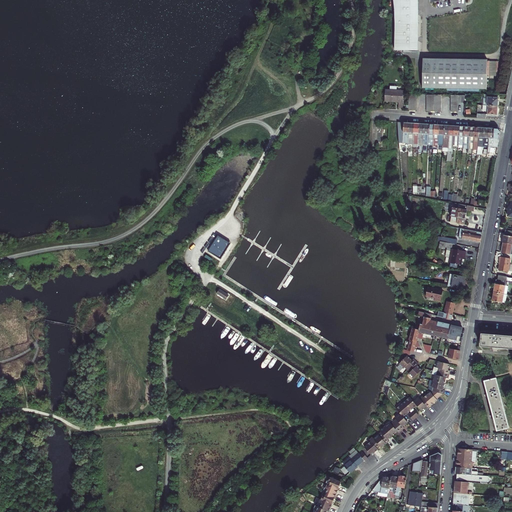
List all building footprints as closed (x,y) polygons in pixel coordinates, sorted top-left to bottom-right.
[(394,0),(395,4),(395,18),(395,50),(418,50),(418,23),(418,0),(394,0)] [(423,58),(422,88),(486,89),(487,59),(423,58)] [(384,101),(395,102),(396,98),(399,99),(399,102),(399,108),(403,108),(404,91),(397,90),(397,87),(390,86),(390,90),(385,89),(384,101)] [(479,101),(478,105),(485,105),(497,106),(498,94),(487,94),(487,97),(483,97),(483,102),(479,101)] [(497,106),(485,105),(484,109),(488,109),(487,113),(497,114),(497,106)] [(408,137),(408,133),(409,123),(397,122),(398,130),(403,130),(403,138),(403,142),(408,143),(408,142),(408,138),(408,137)] [(413,193),(421,193),(422,186),(413,185),(413,193)] [(426,196),(433,196),(434,191),(430,191),(431,186),(426,186),(426,196)] [(464,224),(467,210),(453,208),(452,214),(450,214),(450,216),(452,216),(451,222),(464,224)] [(482,232),(463,229),(460,228),(459,238),(480,242),(482,232)] [(503,243),(511,244),(511,232),(505,231),(503,243)] [(218,236),(208,252),(220,260),(226,251),(225,250),(228,245),(223,242),(224,241),(218,236)] [(511,255),(511,247),(511,244),(503,243),(501,253),(511,255)] [(466,252),(451,249),(451,252),(447,251),(445,257),(450,258),(451,258),(450,264),(461,266),(462,260),(463,257),(465,258),(466,252)] [(510,259),(500,257),(499,261),(500,261),(498,271),(508,272),(510,259)] [(466,277),(454,274),(451,286),(464,289),(466,277)] [(495,284),(494,293),(507,295),(508,286),(507,286),(508,282),(506,282),(497,280),(496,280),(496,284),(495,284)] [(435,299),(441,301),(443,290),(428,286),(426,296),(435,298),(435,299)] [(228,295),(219,290),(217,294),(225,300),(228,295)] [(492,302),(505,304),(507,295),(494,293),(492,302)] [(453,314),(455,304),(447,302),(446,306),(445,312),(453,314)] [(436,310),(435,315),(451,320),(453,314),(445,312),(436,310)] [(421,324),(419,330),(419,331),(424,332),(428,333),(429,326),(430,324),(431,320),(431,319),(431,318),(425,316),(423,324),(421,324)] [(429,326),(428,333),(434,335),(436,329),(438,321),(431,320),(430,324),(429,326)] [(436,329),(434,335),(442,337),(444,329),(442,329),(443,323),(438,321),(436,329)] [(444,329),(442,337),(448,339),(449,331),(451,325),(443,323),(442,329),(444,329)] [(449,331),(448,339),(459,341),(462,327),(451,325),(449,331)] [(413,327),(410,339),(417,341),(418,337),(422,339),(424,332),(419,331),(419,330),(413,327)] [(504,347),(511,347),(511,336),(506,336),(482,334),(481,345),(491,346),(504,347)] [(411,339),(408,350),(414,352),(415,348),(420,346),(418,342),(418,341),(417,341),(410,339),(411,339)] [(451,358),(458,360),(460,351),(450,349),(448,358),(451,358)] [(407,370),(416,362),(414,359),(412,360),(408,356),(399,364),(404,369),(405,368),(407,370)] [(419,365),(416,362),(407,370),(410,373),(409,374),(413,379),(422,371),(417,366),(419,365)] [(450,365),(438,362),(436,368),(434,368),(433,371),(435,372),(437,372),(449,375),(450,371),(448,371),(450,365)] [(449,375),(437,372),(435,372),(433,371),(432,374),(435,374),(433,381),(445,384),(446,378),(448,379),(449,375)] [(496,378),(485,380),(488,390),(489,394),(493,415),(494,419),(497,429),(507,427),(496,378)] [(445,384),(433,381),(430,380),(428,387),(429,387),(429,389),(432,391),(433,392),(443,394),(444,394),(445,391),(443,390),(445,384)] [(433,392),(432,391),(431,392),(430,392),(424,398),(431,406),(437,400),(437,399),(443,394),(433,392)] [(431,406),(424,398),(423,396),(420,398),(419,397),(414,401),(418,405),(423,411),(427,407),(428,408),(431,406)] [(411,411),(413,409),(418,405),(414,401),(410,397),(404,403),(411,411)] [(408,414),(411,411),(404,403),(397,409),(401,414),(404,417),(408,414)] [(414,421),(417,418),(412,412),(409,415),(414,421)] [(397,419),(394,422),(402,431),(405,428),(404,427),(409,423),(404,417),(401,414),(396,418),(397,419)] [(402,431),(394,422),(392,424),(390,423),(385,427),(393,436),(398,432),(400,433),(402,431)] [(388,441),(393,436),(385,427),(380,432),(381,433),(379,436),(387,445),(389,442),(388,441)] [(387,445),(379,436),(374,440),(373,438),(370,441),(378,450),(380,448),(382,449),(387,445)] [(370,441),(369,441),(365,444),(367,447),(365,449),(372,457),(374,454),(378,451),(378,450),(370,441)] [(470,469),(472,469),(472,462),(471,462),(472,450),(458,448),(458,459),(456,459),(456,468),(466,468),(470,469)] [(440,475),(441,455),(439,453),(431,456),(429,470),(433,470),(433,474),(440,475)] [(357,467),(365,462),(360,457),(359,455),(344,466),(345,468),(349,473),(350,474),(358,468),(357,467)] [(413,470),(421,472),(423,460),(414,463),(413,470)] [(429,462),(424,461),(420,481),(425,482),(429,462)] [(399,478),(395,498),(398,499),(401,487),(404,488),(407,477),(399,475),(399,478)] [(380,493),(384,476),(383,476),(372,491),(380,493)] [(380,493),(388,494),(391,478),(384,476),(380,493)] [(391,478),(388,494),(387,497),(395,498),(399,478),(392,476),(391,478)] [(328,486),(339,490),(342,483),(331,478),(330,481),(329,481),(327,485),(328,486)] [(467,495),(468,483),(455,482),(454,494),(467,495)] [(336,497),(339,490),(328,486),(327,489),(326,488),(324,492),(336,497)] [(333,505),(336,497),(324,492),(322,496),(323,497),(322,500),(333,505)] [(408,505),(423,507),(438,508),(438,503),(422,502),(423,494),(411,492),(408,505)] [(453,505),(468,506),(469,495),(467,495),(454,494),(453,505)] [(329,511),(333,505),(322,500),(320,503),(319,503),(317,507),(328,511),(329,511)]
